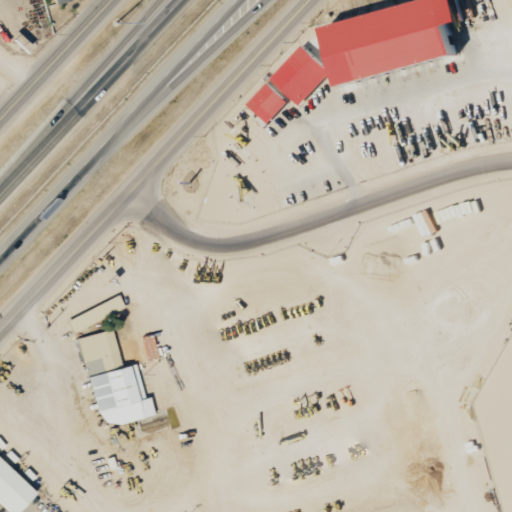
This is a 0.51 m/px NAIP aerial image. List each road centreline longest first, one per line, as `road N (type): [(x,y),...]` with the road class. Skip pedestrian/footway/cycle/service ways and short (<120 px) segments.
road 1 (secondary): [(0,334),(311,0)]
road 2 (residential): [(131,193),(187,237),(242,244),(511,162)]
road 3 (motorway): [(0,250),(234,0)]
road 4 (motorway): [(67,179),(261,0)]
road 5 (motorway): [(179,0),(0,190)]
road 6 (motorway): [(158,0),(0,183)]
road 7 (secondary): [(0,119),(112,0)]
